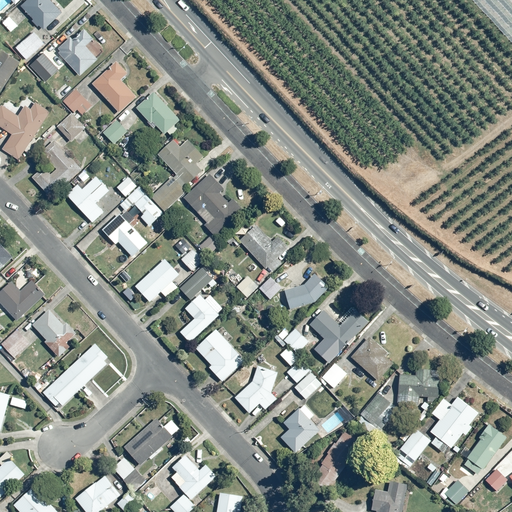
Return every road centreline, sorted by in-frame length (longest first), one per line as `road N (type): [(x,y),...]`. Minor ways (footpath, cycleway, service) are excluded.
road 1 (residential): [(107,0),(371,280),(511,391)]
road 2 (secondary): [(348,201),(159,0)]
road 3 (residential): [(0,192),(161,365)]
road 4 (secondary): [(511,347),(415,271),(348,201)]
road 5 (secondary): [(348,201),(511,325)]
road 6 (residential): [(161,365),(258,469),(277,511)]
road 7 (residential): [(58,445),(93,429),(161,365)]
